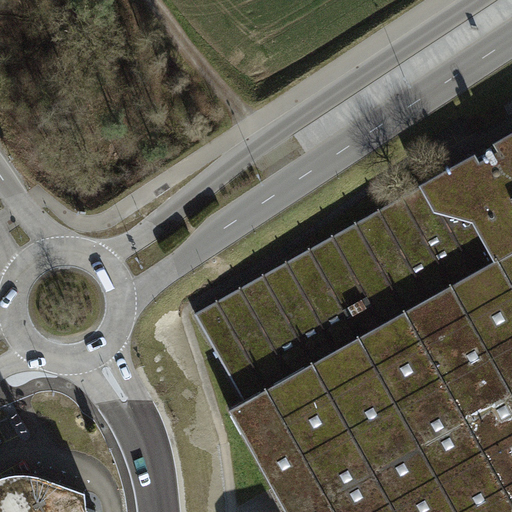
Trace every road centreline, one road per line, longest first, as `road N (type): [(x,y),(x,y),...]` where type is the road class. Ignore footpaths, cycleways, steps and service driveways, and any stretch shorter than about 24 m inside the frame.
road 1 (tertiary): [(127,298),(511,41)]
road 2 (tertiary): [(482,0),(259,143),(107,262)]
road 3 (track): [(259,143),(154,0)]
road 4 (unclassified): [(103,357),(136,410),(161,511)]
